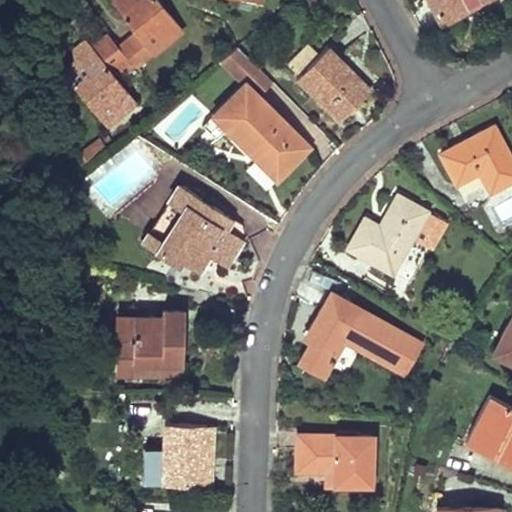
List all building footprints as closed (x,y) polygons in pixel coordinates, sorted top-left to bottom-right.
[(182,31),(156,0),(122,0),(114,7),(133,32),(151,55),(182,31)] [(429,0),(441,22),(482,0),(429,0)] [(136,67),(151,55),(133,32),(118,44),(136,67)] [(106,36),(91,47),(96,53),(110,70),(126,59),(106,36)] [(316,55),(307,46),(287,66),(296,75),(316,55)] [(293,77),(337,120),(349,108),(369,88),(326,46),(316,55),(296,75),(293,77)] [(91,47),(78,58),(83,64),(96,53),(91,47)] [(78,58),(62,71),(104,126),(135,101),(110,70),(96,53),(83,64),(78,58)] [(258,145),(283,172),(292,163),(308,146),(258,96),(239,113),(228,124),(225,127),(249,153),(258,145)] [(239,113),(230,104),(220,114),(228,124),(239,113)] [(466,140),(440,154),(456,183),(479,172),(490,192),(511,181),(511,161),(493,126),(466,140)] [(258,145),(249,153),(274,180),(283,172),(258,145)] [(231,218),(179,184),(167,201),(185,212),(173,230),(170,228),(162,240),(155,251),(175,265),(179,259),(197,270),(207,254),(213,244),(231,255),(236,246),(241,237),(225,227),(231,218)] [(357,227),(345,247),(391,273),(412,237),(426,215),(428,212),(397,194),(378,225),(363,217),(357,227)] [(426,215),(412,237),(431,247),(444,224),(426,215)] [(148,230),(140,242),(155,251),(162,240),(148,230)] [(213,244),(207,254),(225,266),(231,255),(213,244)] [(342,341),(404,375),(421,344),(329,292),(316,314),(320,316),(306,338),(311,340),(298,361),(322,374),(342,341)] [(181,310),(163,310),(163,318),(181,318),(181,310)] [(511,311),(491,352),(511,362),(511,311)] [(163,318),(117,316),(117,338),(116,372),(131,372),(131,361),(180,362),(181,348),(181,318),(163,318)] [(180,362),(131,361),(131,372),(180,373),(180,362)] [(511,407),(489,396),(465,443),(511,466),(511,407)] [(161,482),(202,485),(204,455),(205,425),(163,422),(162,461),(161,482)] [(372,436),(297,433),(296,459),(295,469),(333,471),(333,483),(370,485),(372,436)] [(153,461),(152,482),(161,482),(162,461),(153,461)]
